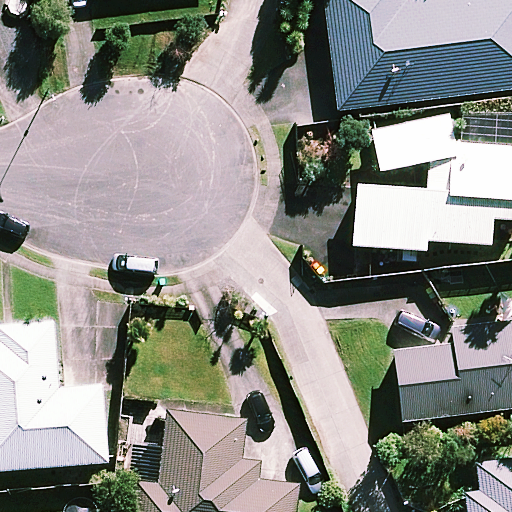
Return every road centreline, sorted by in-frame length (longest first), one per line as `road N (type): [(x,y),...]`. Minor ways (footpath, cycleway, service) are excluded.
road 1 (unknown): [(138,177),(214,198),(262,254),(310,354),(366,511)]
road 2 (residential): [(138,177),(0,175)]
